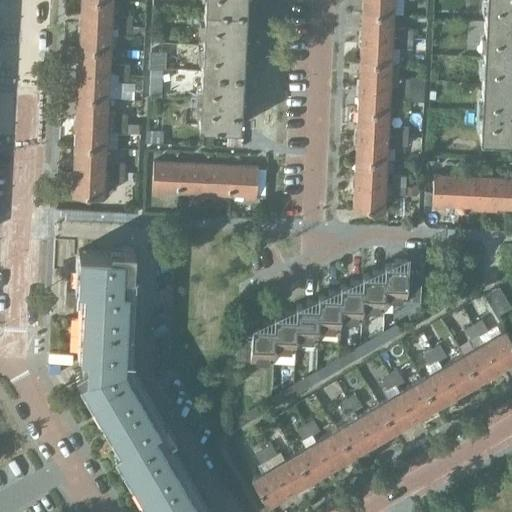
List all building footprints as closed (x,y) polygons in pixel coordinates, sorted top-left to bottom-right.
[(100,0),(80,0),(80,23),(111,25),(112,1),(100,0)] [(203,0),(204,8),(245,10),(245,0),(203,0)] [(362,0),(362,13),(393,14),(393,0),(362,0)] [(511,0),(485,0),(484,22),(511,22),(511,0)] [(245,10),(204,8),(200,72),(242,74),(243,47),(248,46),(248,37),(244,36),(245,10)] [(362,13),(360,37),(391,39),(393,14),(362,13)] [(481,85),(511,85),(511,22),(484,22),(481,85)] [(110,49),(111,25),(80,23),(79,48),(110,49)] [(360,37),(359,62),(390,63),(391,39),(360,37)] [(109,74),(110,49),(79,48),(77,72),(109,74)] [(359,62),(358,86),(389,87),(390,63),(359,62)] [(107,98),(109,74),(77,72),(76,97),(107,98)] [(242,74),(200,72),(198,125),(239,127),(240,110),(245,109),(245,100),(241,99),(242,74)] [(511,85),(481,85),(478,138),(511,139),(511,85)] [(358,86),(357,110),(388,112),(389,87),(358,86)] [(76,97),(75,121),(106,122),(107,98),(76,97)] [(357,110),(356,135),(387,136),(388,112),(357,110)] [(105,147),(106,122),(75,121),(74,145),(105,147)] [(356,135),(355,159),(386,161),(387,136),(356,135)] [(104,171),(105,147),(74,145),(73,170),(104,171)] [(354,184),(385,185),(386,161),(355,159),(354,184)] [(164,192),(178,192),(179,162),(153,161),(151,194),(164,195),(164,192)] [(191,196),(204,197),(205,164),(179,162),(178,192),(191,193),(191,196)] [(216,195),(229,195),(231,165),(205,164),(204,197),(216,198),(216,195)] [(231,165),(229,195),(243,196),(243,199),(256,200),(257,167),(231,165)] [(104,171),(73,170),(72,195),(103,196),(104,171)] [(444,206),(458,206),(459,176),(433,175),(431,208),(444,209),(444,206)] [(471,210),(484,211),(485,178),(459,176),(458,206),(471,207),(471,210)] [(496,208),(510,209),(511,179),(485,178),(484,211),(496,211),(496,208)] [(385,185),(354,184),(352,209),(383,210),(385,185)] [(66,302),(74,302),(73,310),(81,311),(79,354),(124,356),(127,287),(121,286),(122,272),(133,272),(134,247),(122,247),(122,253),(78,251),(76,285),(66,285),(66,286),(68,286),(68,301),(66,301),(66,302)] [(394,260),(394,265),(384,264),(384,270),(384,300),(419,302),(421,272),(407,272),(407,261),(394,260)] [(384,300),(384,270),(372,270),(371,275),(362,274),(361,281),(361,311),(383,312),(384,300)] [(361,311),(361,281),(350,280),(349,285),(340,284),(339,291),(339,321),(361,322),(361,311)] [(484,295),(496,315),(510,307),(498,286),(484,295)] [(339,321),(339,291),(327,290),(327,295),(317,294),(317,301),(317,331),(339,332),(339,321)] [(317,331),(317,301),(305,300),(305,305),(295,305),(295,311),(295,341),(317,342),(317,331)] [(295,341),(295,311),(283,311),(283,315),(273,315),(273,321),(273,351),(294,352),(295,341)] [(273,351),(273,321),(261,321),(261,326),(251,325),(251,333),(236,332),(235,361),(272,363),(273,351)] [(395,323),(382,331),(387,340),(400,332),(395,323)] [(511,341),(505,330),(484,342),(499,369),(511,361),(511,341)] [(369,338),(374,347),(387,340),(382,331),(369,338)] [(484,342),(463,355),(478,381),(499,369),(484,342)] [(350,349),(338,357),(343,366),(356,358),(350,349)] [(463,355),(442,367),(457,394),(478,381),(463,355)] [(324,365),(330,374),(343,366),(338,357),(324,365)] [(86,363),(75,370),(120,446),(114,449),(151,511),(215,511),(213,508),(207,511),(203,511),(153,427),(158,424),(123,364),(86,363)] [(442,367),(420,379),(436,406),(457,394),(442,367)] [(306,376),(293,383),(298,392),(311,385),(306,376)] [(436,406),(420,379),(399,392),(415,418),(436,406)] [(280,391),(285,400),(298,392),(293,383),(280,391)] [(415,418),(399,392),(378,404),(394,431),(415,418)] [(248,410),(253,419),(266,411),(261,402),(248,410)] [(394,431),(378,404),(357,416),(373,443),(394,431)] [(357,416),(336,429),(352,456),(373,443),(357,416)] [(336,429),(315,441),(331,468),(352,456),(336,429)] [(315,441),(294,453),(310,480),(331,468),(315,441)] [(294,453),(273,466),(289,493),(310,480),(294,453)] [(289,493),(273,466),(252,478),(268,505),(289,493)]
